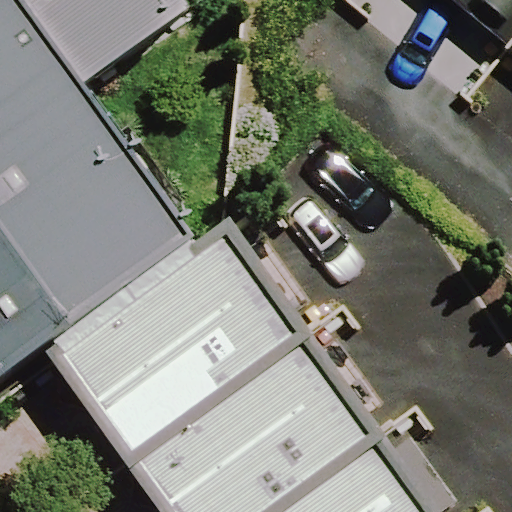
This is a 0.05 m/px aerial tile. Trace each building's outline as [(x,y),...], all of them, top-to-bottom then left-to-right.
[(91,0),(0,0),(0,32),(17,56),(91,0)] [(424,0),(463,31),(488,0),(424,0)] [(511,0),(488,0),(463,31),(511,71),(511,0)] [(0,32),(0,294),(123,205),(17,56),(0,32)] [(159,183),(0,297),(0,341),(55,418),(235,288),(159,183)] [(235,288),(55,418),(123,511),(148,511),(311,393),(235,288)] [(311,393),(148,511),(369,511),(388,499),(311,393)] [(397,511),(388,499),(369,511),(397,511)]
